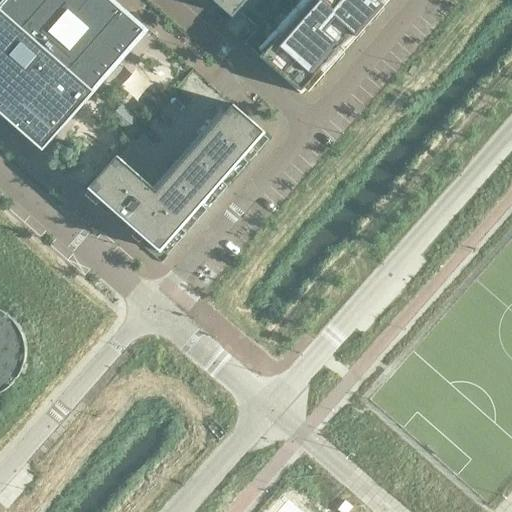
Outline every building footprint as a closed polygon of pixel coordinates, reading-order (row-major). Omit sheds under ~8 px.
[(0,112),(43,151),(149,31),(113,0),(3,0),(0,4),(0,112)] [(212,0),(233,17),(247,0),(212,0)] [(312,0),(309,3),(304,9),(303,8),(298,14),(299,15),(289,26),(284,31),(283,31),(278,36),(280,37),(267,51),(265,54),(264,53),(260,57),(275,71),(286,80),(287,81),(302,94),(306,90),(305,89),(320,72),(321,73),(325,67),(339,50),(340,51),(345,45),(344,44),(359,28),(360,28),(365,23),(364,22),(379,5),(379,6),(384,0),(312,0)] [(122,127),(126,131),(133,124),(138,118),(131,113),(125,107),(122,105),(117,110),(110,117),(116,122),(122,127)] [(90,190),(162,253),(267,134),(234,106),(158,192),(118,157),(90,190)] [(24,339),(23,335),(22,334),(21,331),(20,328),(18,325),(15,321),(11,317),(8,315),(6,313),(3,311),(0,309),(0,392),(2,391),(6,389),(10,385),(13,383),(14,382),(15,381),(17,378),(18,376),(20,373),(21,370),(22,369),(23,366),(24,362),(25,361),(25,359),(25,356),(26,352),(26,350),(26,349),(25,345),(25,342),(24,340),(24,339)]
